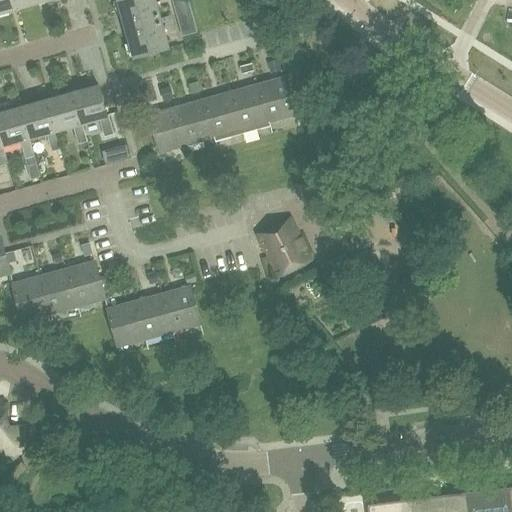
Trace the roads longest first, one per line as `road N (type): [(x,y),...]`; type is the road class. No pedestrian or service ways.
road 1 (tertiary): [(0,367),(141,443),(208,466),(297,460)]
road 2 (tertiary): [(297,460),(511,432)]
road 3 (unclassified): [(511,109),(343,0)]
road 4 (residential): [(0,207),(124,172)]
